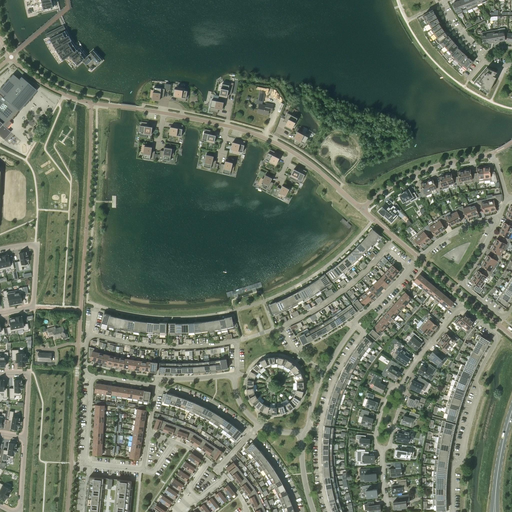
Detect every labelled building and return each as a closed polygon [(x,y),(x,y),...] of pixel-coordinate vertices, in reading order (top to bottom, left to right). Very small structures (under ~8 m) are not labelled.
[(467,8),(463,0),(462,0),(458,2),(461,10),(462,10),(466,9),(467,8)] [(472,8),(469,0),(463,0),(467,8),(466,9),(467,11),(468,11),(467,10),(472,8)] [(477,4),(474,0),(469,0),(472,8),(472,9),(477,7),(476,5),(477,4)] [(52,2),(42,4),(43,10),(47,9),(48,11),(51,10),(51,8),(56,7),(54,1),(52,2)] [(461,10),(458,2),(453,4),(457,15),(458,15),(457,14),(462,12),(462,13),(463,13),(462,10),(461,10)] [(435,15),(433,11),(433,10),(422,16),(424,20),(425,21),(435,15)] [(435,15),(425,21),(427,24),(427,25),(437,20),(437,19),(435,15)] [(437,19),(437,20),(427,25),(430,31),(439,25),(440,24),(439,24),(437,20),(437,19)] [(46,34),(47,38),(65,29),(63,25),(46,34)] [(430,31),(429,31),(432,35),(442,29),(439,25),(430,31)] [(442,29),(432,35),(435,39),(435,40),(445,33),(444,33),(442,29),(442,28),(442,29)] [(481,33),(477,34),(478,42),(480,41),(481,42),(483,42),(483,44),(489,43),(487,34),(487,32),(486,32),(482,33),(481,33)] [(77,51),(77,50),(73,46),(71,47),(68,43),(72,41),(69,36),(65,38),(63,33),(50,39),(63,61),(69,56),(77,51)] [(445,33),(435,40),(438,44),(439,44),(439,43),(447,37),(445,33),(444,33),(445,33)] [(448,36),(447,37),(439,43),(439,44),(442,47),(442,48),(443,48),(452,40),(451,40),(448,37),(449,37),(448,36)] [(451,40),(452,40),(443,48),(446,51),(446,52),(455,44),(452,41),(452,40),(451,40)] [(446,52),(451,57),(458,49),(459,48),(458,48),(455,44),(446,52)] [(77,51),(69,56),(73,61),(83,53),(79,48),(77,50),(77,51)] [(451,57),(450,57),(453,60),(454,61),(462,52),(461,52),(458,49),(451,57)] [(93,51),(86,57),(87,57),(83,61),(86,65),(93,59),(97,64),(102,60),(93,51)] [(462,52),(454,61),(457,64),(458,64),(465,55),(462,52),(461,52),(462,52)] [(83,53),(73,61),(77,66),(83,61),(87,57),(86,57),(83,53)] [(465,55),(458,64),(461,67),(462,68),(469,59),(465,56),(466,55),(465,55)] [(469,59),(462,68),(466,71),(473,62),(469,59),(469,58),(469,59)] [(496,73),(497,72),(492,70),(487,68),(474,83),(475,83),(476,82),(481,86),(479,91),(480,91),(482,86),(488,92),(486,95),(487,96),(496,77),(494,76),(496,73)] [(36,90),(21,77),(19,80),(13,74),(0,88),(0,136),(4,140),(11,132),(7,129),(12,123),(9,121),(18,111),(36,90)] [(233,86),(222,84),(219,96),(227,97),(227,94),(231,95),(233,86)] [(164,98),(165,89),(154,87),(152,99),(159,101),(160,97),(164,98)] [(187,91),(174,89),(173,96),(178,97),(177,101),(186,102),(186,99),(187,95),(187,91)] [(268,115),(269,111),(272,112),(273,105),(266,103),(265,105),(262,105),(263,102),(265,92),(260,90),(257,100),(256,99),(255,104),(259,105),(258,112),(268,115)] [(223,102),(211,100),(209,111),(213,112),(214,112),(218,113),(218,109),(222,110),(223,102)] [(287,113),(283,121),(287,123),(285,126),(292,129),(297,118),(287,113)] [(139,133),(151,135),(152,127),(149,127),(149,123),(141,122),(139,133)] [(170,127),(169,134),(181,136),(183,125),(174,124),(174,128),(170,127)] [(202,140),(214,143),(216,135),(212,135),(213,131),(204,129),(202,140)] [(297,140),(295,143),(303,147),(308,137),(297,132),(294,138),(297,140)] [(232,142),(231,150),(243,152),(245,141),(237,139),(236,143),(232,142)] [(145,145),(143,158),(154,160),(154,158),(155,153),(155,151),(151,151),(152,146),(145,145)] [(159,159),(170,161),(172,147),(165,146),(164,151),(160,150),(160,154),(159,159)] [(265,160),(276,165),(279,158),(276,157),(278,153),(270,149),(265,160)] [(213,160),(214,155),(206,154),(203,167),(214,169),(215,168),(216,164),(216,161),(213,160)] [(224,165),(221,164),(219,172),(230,175),(233,162),(226,160),(224,165)] [(294,169),(290,176),(301,181),(306,171),(299,167),(297,171),(294,169)] [(477,175),(474,176),(475,182),(484,181),(483,168),(482,168),(481,167),(478,168),(477,168),(477,175)] [(494,173),(490,173),(489,167),(487,167),(484,167),(484,168),(483,168),(484,181),(489,180),(489,182),(496,181),(495,172),(494,172),(494,173)] [(475,182),(474,176),(471,176),(470,169),(469,169),(469,170),(468,170),(468,169),(465,170),(464,171),(464,170),(466,184),(475,182)] [(466,184),(464,170),(463,171),(462,171),(462,170),(459,171),(459,172),(458,172),(459,179),(456,179),(457,185),(460,185),(460,182),(465,181),(466,184)] [(445,175),(449,188),(457,185),(456,179),(453,180),(451,173),(450,173),(450,174),(449,174),(449,173),(446,174),(446,175),(445,175)] [(270,181),(272,177),(266,174),(260,186),(270,191),(274,183),(270,181)] [(441,184),(438,185),(440,190),(449,188),(445,175),(444,176),(443,175),(440,176),(440,177),(439,177),(441,184)] [(427,181),(426,181),(431,194),(440,190),(438,185),(435,186),(432,179),(431,180),(431,179),(427,180),(428,181),(427,182),(427,181)] [(431,194),(426,181),(426,182),(425,182),(425,181),(422,183),(421,184),(423,190),(421,191),(420,190),(420,191),(423,197),(431,194)] [(281,189),(277,187),(273,195),(283,200),(289,188),(283,185),(281,189)] [(405,193),(399,196),(403,202),(409,199),(410,199),(411,202),(417,198),(414,193),(411,194),(408,190),(404,192),(405,193)] [(487,201),(490,212),(491,211),(491,212),(494,211),(495,210),(495,211),(496,210),(494,204),(501,202),(501,194),(492,196),(493,198),(487,199),(487,201)] [(481,200),(477,201),(479,207),(482,206),(484,213),(485,213),(488,213),(488,212),(489,212),(490,212),(487,201),(482,203),(481,200)] [(479,207),(477,201),(473,202),(474,205),(469,207),(472,217),(472,216),(473,216),(474,217),(477,216),(477,215),(478,215),(476,208),(479,207)] [(380,210),(379,212),(383,216),(384,216),(385,214),(389,218),(390,216),(392,217),(395,214),(396,215),(399,211),(393,205),(390,209),(385,204),(380,210)] [(454,207),(455,209),(456,212),(451,214),(456,224),(457,223),(457,224),(460,222),(460,221),(461,221),(458,215),(461,213),(458,207),(458,208),(457,205),(454,207)] [(472,217),(469,207),(463,209),(462,206),(458,207),(461,213),(464,212),(466,219),(467,219),(467,218),(468,218),(468,219),(471,218),(471,217),(472,217)] [(445,214),(441,216),(444,222),(447,220),(450,227),(451,226),(450,226),(451,226),(452,226),(455,225),(454,224),(455,224),(456,224),(451,214),(450,212),(445,214)] [(441,216),(433,222),(440,233),(441,232),(442,233),(444,231),(444,230),(445,229),(445,230),(445,229),(441,223),(444,222),(441,216)] [(440,233),(433,222),(425,227),(428,232),(431,230),(435,236),(436,235),(437,236),(439,234),(439,233),(440,233)] [(511,222),(511,223),(510,225),(504,223),(503,224),(501,227),(502,227),(502,228),(501,228),(511,233),(511,222)] [(428,232),(425,227),(417,234),(426,244),(427,243),(430,241),(429,241),(430,240),(431,240),(426,234),(428,232)] [(511,233),(501,228),(501,229),(501,230),(500,229),(499,232),(500,233),(499,234),(505,237),(504,240),(510,242),(511,239),(509,238),(511,233)] [(368,235),(377,242),(382,237),(372,229),(368,234),(368,235)] [(426,244),(417,234),(410,240),(415,246),(415,245),(414,245),(416,243),(421,248),(421,247),(422,247),(423,247),(425,245),(426,244)] [(368,235),(364,239),(373,247),(377,242),(368,235)] [(373,247),(364,239),(360,244),(369,252),(373,247)] [(493,245),(503,250),(505,251),(510,242),(504,240),(503,243),(496,239),(496,240),(496,241),(495,240),(494,243),(494,244),(494,245),(493,245)] [(360,244),(356,248),(364,257),(369,252),(360,244)] [(503,250),(493,245),(493,246),(492,246),(491,249),(491,250),(490,250),(497,254),(495,256),(501,259),(502,256),(500,255),(503,250)] [(356,248),(351,253),(359,261),(364,257),(356,248)] [(20,261),(17,262),(19,271),(22,270),(22,267),(28,266),(27,260),(28,259),(27,256),(26,256),(25,252),(24,253),(24,252),(19,253),(19,254),(18,254),(20,261)] [(359,261),(351,253),(346,257),(354,266),(359,261)] [(7,255),(1,256),(4,270),(10,268),(10,270),(14,269),(13,262),(9,263),(8,255),(7,255)] [(501,259),(495,256),(494,259),(488,255),(487,256),(488,256),(487,257),(486,256),(485,259),(485,260),(484,260),(484,261),(496,268),(501,259)] [(346,257),(342,261),(349,270),(354,266),(346,257)] [(342,261),(337,265),(344,274),(349,270),(342,261)] [(496,268),(484,261),(484,262),(483,261),(481,264),(482,265),(481,266),(481,265),(481,266),(487,270),(486,272),(491,276),(496,268)] [(337,265),(332,269),(339,278),(344,274),(337,265)] [(392,265),(388,270),(395,276),(399,271),(392,266),(393,265),(392,265)] [(332,269),(332,268),(326,273),(327,273),(334,283),(339,278),(332,269)] [(395,276),(388,270),(385,274),(392,280),(395,276)] [(491,276),(486,272),(484,275),(478,271),(477,272),(476,272),(475,274),(475,275),(475,276),(474,276),(485,284),(491,276)] [(320,278),(326,288),(332,284),(325,275),(325,274),(319,278),(320,278)] [(392,280),(385,274),(381,278),(388,284),(392,280)] [(418,285),(424,278),(420,274),(419,274),(420,275),(414,281),(418,285)] [(485,284),(474,276),(474,277),(473,277),(471,279),(472,280),(471,281),(471,280),(471,281),(476,285),(473,289),(480,294),(483,289),(482,288),(485,284)] [(320,278),(319,278),(315,282),(321,292),(326,288),(320,278)] [(381,278),(377,281),(384,288),(388,284),(381,278)] [(428,281),(424,278),(418,285),(422,288),(428,281)] [(377,281),(373,285),(380,292),(384,288),(377,281)] [(432,285),(428,281),(422,288),(426,292),(432,285)] [(315,282),(309,285),(315,295),(321,292),(315,282)] [(315,295),(309,285),(304,288),(310,298),(315,295)] [(373,285),(369,289),(376,296),(380,292),(373,285)] [(432,285),(426,292),(431,296),(437,288),(432,285)] [(14,291),(12,291),(15,304),(16,304),(20,303),(21,303),(20,295),(23,294),(22,287),(18,288),(18,290),(14,291)] [(511,291),(505,287),(502,292),(511,298),(511,291)] [(310,298),(304,288),(298,291),(304,302),(310,298)] [(441,292),(437,288),(431,296),(435,299),(441,292)] [(369,289),(365,292),(372,299),(376,296),(369,289)] [(6,290),(2,291),(4,298),(7,297),(8,305),(9,305),(14,304),(15,304),(12,291),(6,292),(6,290)] [(304,302),(298,291),(293,294),(298,305),(304,302)] [(365,292),(361,296),(367,303),(372,299),(365,292)] [(405,292),(401,297),(408,303),(412,299),(412,298),(412,299),(405,293),(405,292)] [(445,295),(441,292),(435,299),(439,303),(445,295)] [(511,298),(502,292),(499,296),(509,303),(511,299),(511,298)] [(293,294),(287,297),(292,308),(298,305),(293,294)] [(445,295),(439,303),(443,306),(449,299),(445,295)] [(361,296),(357,299),(363,306),(367,303),(361,296)] [(509,303),(499,296),(496,300),(499,303),(498,304),(499,304),(502,307),(502,308),(503,306),(505,308),(509,303)] [(287,297),(282,300),(287,311),(292,308),(287,297)] [(363,306),(357,299),(356,297),(351,301),(358,310),(363,306)] [(408,303),(401,297),(398,301),(405,307),(408,303)] [(454,303),(449,299),(443,306),(448,310),(448,309),(453,303),(454,303)] [(282,300),(276,302),(281,313),(287,311),(282,300)] [(405,307),(398,301),(394,305),(401,311),(405,307)] [(276,302),(269,305),(270,305),(267,306),(271,317),(274,316),(281,313),(276,302)] [(346,308),(352,315),(357,312),(356,311),(351,304),(346,308)] [(401,311),(394,305),(390,309),(397,315),(401,311)] [(346,308),(342,311),(347,319),(352,315),(346,308)] [(390,309),(387,313),(394,319),(397,315),(390,309)] [(342,311),(337,314),(342,322),(347,319),(342,311)] [(331,315),(333,317),(338,325),(342,322),(337,314),(336,312),(331,315)] [(110,316),(111,316),(111,315),(104,313),(101,325),(107,327),(110,316)] [(394,319),(387,313),(383,317),(390,323),(394,319)] [(462,326),(469,318),(468,317),(469,317),(466,315),(465,314),(460,319),(458,317),(458,316),(454,322),(461,328),(463,326),(462,326)] [(429,315),(423,323),(433,331),(434,330),(437,328),(436,327),(437,326),(437,327),(437,326),(432,322),(434,319),(434,320),(435,320),(429,315)] [(20,316),(15,317),(17,331),(23,329),(23,331),(28,330),(27,323),(22,324),(21,316),(20,316)] [(110,316),(107,327),(114,329),(116,317),(111,316),(110,316)] [(225,318),(228,330),(237,328),(234,316),(232,317),(232,316),(225,318)] [(10,327),(6,327),(8,334),(11,333),(11,332),(16,331),(17,331),(15,317),(14,317),(14,318),(13,318),(9,319),(8,319),(10,327)] [(116,317),(114,329),(120,330),(123,318),(116,317)] [(333,317),(328,320),(333,328),(338,325),(333,317)] [(390,323),(383,317),(380,321),(386,327),(390,323)] [(129,320),(123,318),(120,330),(127,331),(129,320)] [(225,318),(219,320),(221,331),(228,330),(225,318)] [(470,318),(469,318),(462,326),(463,326),(467,330),(465,332),(468,334),(473,329),(473,328),(472,329),(470,327),(474,322),(473,321),(473,320),(471,318),(470,319),(469,318),(470,318)] [(135,321),(129,320),(127,331),(133,332),(135,321)] [(221,331),(219,320),(213,321),(215,332),(221,331)] [(328,320),(323,323),(328,331),(333,328),(328,320)] [(135,321),(133,332),(140,333),(141,321),(135,321)] [(213,321),(207,321),(208,333),(215,332),(213,321)] [(380,321),(376,325),(383,331),(386,327),(380,321)] [(323,323),(318,326),(323,334),(328,331),(323,323)] [(433,331),(423,323),(417,330),(422,334),(423,334),(422,334),(424,331),(429,336),(429,335),(430,335),(431,335),(433,332),(432,332),(433,331)] [(376,325),(368,334),(369,334),(375,339),(375,340),(376,340),(377,341),(384,332),(383,331),(376,325)] [(323,334),(318,326),(314,329),(318,337),(323,334)] [(67,334),(65,334),(63,327),(54,330),(54,327),(48,329),(49,334),(53,333),(55,339),(62,337),(63,340),(68,338),(67,334)] [(314,329),(309,331),(313,340),(318,337),(314,329)] [(313,340),(309,331),(304,334),(308,342),(313,340)] [(410,340),(407,343),(416,350),(416,349),(417,350),(419,347),(418,347),(421,344),(418,341),(418,340),(417,339),(419,337),(413,332),(409,336),(411,338),(409,339),(410,340)] [(308,342),(304,334),(299,336),(302,344),(303,345),(308,342)] [(442,338),(452,347),(458,339),(453,335),(452,335),(453,336),(451,338),(446,334),(445,335),(444,334),(442,337),(443,337),(442,338)] [(478,341),(487,346),(490,341),(487,338),(486,339),(478,335),(475,340),(478,341)] [(362,341),(369,347),(373,343),(366,337),(365,337),(362,341)] [(452,347),(442,338),(442,339),(441,339),(438,341),(439,342),(438,343),(443,348),(441,350),(441,349),(440,349),(446,354),(452,347)] [(369,347),(362,341),(358,346),(366,351),(369,347)] [(478,341),(475,346),(484,351),(487,346),(478,341)] [(366,351),(358,346),(355,350),(363,356),(366,351)] [(484,351),(475,346),(472,351),(481,356),(484,351)] [(96,362),(98,353),(93,351),(94,349),(89,347),(89,357),(91,357),(91,360),(90,360),(96,362)] [(399,347),(392,356),(405,365),(406,364),(406,365),(408,362),(407,362),(410,358),(405,355),(407,352),(399,347)] [(18,350),(11,350),(11,361),(15,361),(18,361),(18,366),(19,366),(19,367),(23,367),(23,366),(24,366),(24,363),(25,363),(25,357),(24,357),(24,355),(24,351),(18,352),(18,350)] [(363,356),(355,350),(352,355),(360,360),(363,356)] [(472,351),(470,356),(479,361),(481,356),(472,351)] [(441,353),(440,354),(438,357),(432,352),(428,357),(438,365),(441,362),(443,363),(447,358),(441,353)] [(38,353),(38,360),(51,361),(51,354),(38,353)] [(352,355),(349,360),(357,365),(360,360),(352,355)] [(470,356),(467,361),(476,365),(479,361),(470,356)] [(271,364),(270,357),(269,358),(265,359),(261,361),(264,367),(267,365),(271,364)] [(279,357),(278,357),(278,364),(281,365),(284,366),(287,360),(283,358),(279,357)] [(287,360),(284,366),(288,368),(291,370),(291,371),(296,366),(295,365),(292,362),(288,360),(287,360)] [(357,365),(349,360),(346,365),(354,369),(357,365)] [(390,367),(386,374),(396,380),(400,373),(394,369),(397,364),(390,360),(387,365),(390,367)] [(253,367),(258,372),(258,371),(261,369),(264,367),(261,361),(260,361),(257,364),(253,367)] [(467,361),(465,366),(474,370),(476,365),(467,361)] [(437,369),(430,364),(426,369),(421,365),(417,372),(427,378),(430,374),(433,376),(437,369)] [(462,364),(460,370),(472,375),(474,370),(465,366),(462,364)] [(346,365),(343,370),(351,374),(354,369),(346,365)] [(296,366),(291,371),(293,373),(295,376),(301,373),(298,369),(296,366)] [(248,375),(255,378),(255,377),(256,374),(258,372),(253,367),(251,371),(248,375)] [(343,370),(340,375),(349,379),(351,374),(343,370)] [(472,375),(460,370),(457,375),(470,380),(472,375)] [(303,377),(301,373),(295,376),(296,379),(297,383),(297,384),(304,383),(304,382),(303,377)] [(372,388),(375,390),(378,391),(382,393),(382,392),(383,392),(384,389),(385,386),(380,383),(381,380),(382,377),(375,374),(374,376),(373,376),(370,383),(374,385),(372,388)] [(248,375),(247,379),(247,380),(247,384),(247,385),(253,386),(253,385),(253,381),(255,378),(248,375)] [(340,375),(338,380),(346,384),(349,379),(340,375)] [(457,375),(455,380),(468,385),(470,380),(457,375)] [(425,391),(429,383),(420,378),(417,383),(413,380),(412,382),(411,382),(409,385),(410,386),(409,387),(419,392),(421,389),(424,391),(425,391)] [(338,380),(336,386),(344,389),(346,384),(338,380)] [(468,385),(455,380),(453,386),(466,391),(468,385)] [(13,388),(9,388),(9,399),(14,399),(14,396),(20,396),(20,388),(21,388),(21,384),(20,384),(20,381),(19,381),(14,381),(13,381),(13,388)] [(151,392),(96,383),(96,384),(95,392),(138,399),(137,401),(149,403),(149,401),(150,392),(151,392)] [(253,386),(247,385),(247,389),(248,394),(248,395),(255,393),(254,392),(253,388),(253,386)] [(344,389),(336,386),(334,391),(342,394),(344,389)] [(466,391),(453,386),(451,391),(464,396),(466,391)] [(303,391),(297,390),(295,393),(294,397),(300,400),(302,396),(303,391)] [(334,391),(332,396),(341,399),(342,394),(334,391)] [(464,396),(451,391),(449,396),(462,401),(464,396)] [(170,404),(172,395),(166,393),(165,398),(163,397),(162,402),(164,402),(170,404)] [(255,395),(255,393),(248,395),(249,398),(252,402),(253,404),(258,399),(257,398),(255,395)] [(365,407),(375,410),(378,403),(372,401),(374,395),(368,393),(367,396),(369,396),(368,399),(367,399),(365,407)] [(178,396),(175,405),(180,407),(183,398),(178,396)] [(341,399),(332,396),(330,402),(339,404),(341,399)] [(424,404),(426,399),(417,396),(416,399),(415,398),(415,399),(415,400),(409,398),(406,405),(415,408),(416,408),(420,409),(422,403),(424,404)] [(449,396),(448,402),(460,406),(462,401),(449,396)] [(292,400),(290,402),(294,407),(297,404),(300,400),(294,397),(292,400)] [(183,398),(180,407),(185,409),(188,400),(183,398)] [(258,399),(253,404),(255,406),(259,409),(263,404),(262,403),(260,401),(258,399)] [(188,400),(185,409),(190,411),(194,402),(188,400)] [(199,405),(194,402),(190,411),(195,413),(199,405)] [(286,404),(284,405),(287,412),(290,410),(294,407),(290,402),(289,402),(286,404)] [(448,402),(446,407),(459,411),(460,406),(448,402)] [(263,404),(259,409),(263,411),(267,413),(269,413),(270,407),(269,407),(266,405),(263,404)] [(204,407),(199,405),(195,413),(200,415),(204,407)] [(287,412),(284,405),(283,406),(280,407),(277,407),(277,414),(281,414),(286,412),(287,412)] [(204,407),(200,415),(205,418),(209,410),(204,407)] [(459,411),(446,407),(444,413),(447,414),(457,416),(459,411)] [(214,413),(209,410),(205,418),(209,421),(214,413)] [(372,421),(373,419),(367,417),(369,412),(362,410),(360,416),(363,416),(361,423),(363,424),(363,425),(366,426),(366,425),(371,426),(371,424),(372,424),(373,422),(372,421)] [(9,411),(8,421),(11,421),(11,423),(10,428),(11,429),(15,429),(17,429),(17,426),(18,426),(19,422),(18,422),(19,416),(13,415),(13,412),(9,411)] [(214,413),(209,421),(214,423),(219,415),(214,413)] [(447,414),(446,419),(456,422),(457,416),(447,414)] [(224,419),(219,415),(214,423),(219,426),(224,419)] [(413,423),(414,419),(404,416),(403,419),(402,419),(400,423),(410,426),(412,422),(413,423)] [(165,425),(166,422),(157,419),(154,428),(158,429),(160,426),(162,427),(163,424),(165,425)] [(229,422),(224,419),(219,426),(223,429),(229,422)] [(441,426),(454,429),(456,424),(455,424),(442,420),(441,426)] [(171,424),(166,422),(165,425),(163,424),(162,427),(160,426),(158,429),(167,433),(171,424)] [(229,422),(223,429),(227,433),(233,425),(229,422)] [(175,425),(171,424),(167,433),(177,436),(178,432),(176,431),(176,429),(174,428),(175,425)] [(184,428),(175,425),(174,428),(176,429),(176,431),(178,432),(177,436),(181,438),(184,428)] [(233,425),(227,433),(232,436),(238,429),(233,425)] [(441,426),(440,432),(453,435),(454,429),(441,426)] [(189,430),(184,428),(181,438),(186,439),(187,436),(190,437),(191,435),(193,436),(195,433),(189,430)] [(232,436),(230,438),(234,441),(236,440),(238,441),(241,438),(239,436),(242,433),(238,429),(232,436)] [(413,437),(414,432),(405,430),(404,430),(404,434),(402,433),(402,434),(398,433),(397,436),(396,436),(396,439),(397,439),(396,440),(397,440),(401,441),(401,442),(404,442),(408,443),(410,443),(411,437),(413,437)] [(453,435),(440,432),(439,437),(452,440),(453,435)] [(199,436),(195,433),(193,436),(191,435),(190,437),(187,436),(186,439),(189,441),(194,444),(199,436)] [(370,444),(370,441),(369,441),(369,439),(365,439),(364,438),(363,438),(364,436),(357,435),(356,439),(358,439),(358,442),(359,443),(360,443),(359,446),(369,446),(369,444),(370,444)] [(199,436),(194,444),(198,447),(200,444),(202,445),(203,443),(205,444),(207,441),(199,436)] [(439,437),(437,443),(451,445),(452,440),(439,437)] [(200,444),(198,447),(206,452),(211,444),(207,441),(205,444),(203,443),(202,445),(200,444)] [(250,453),(257,447),(252,442),(249,445),(247,444),(244,447),(246,449),(250,453)] [(3,450),(1,460),(6,461),(6,458),(13,459),(14,452),(15,452),(15,450),(15,448),(14,448),(15,444),(14,444),(10,443),(8,443),(8,448),(7,448),(7,449),(7,450),(3,450)] [(211,444),(206,452),(213,458),(216,454),(214,453),(215,451),(213,450),(215,447),(211,444)] [(411,452),(412,446),(402,445),(401,450),(395,449),(394,457),(410,460),(411,455),(412,452),(411,452)] [(223,452),(215,447),(213,450),(215,451),(214,453),(216,454),(213,458),(217,460),(223,452)] [(257,447),(250,453),(253,457),(260,451),(257,447)] [(260,451),(253,457),(257,461),(264,455),(260,451)] [(370,462),(374,462),(374,456),(365,456),(365,452),(356,452),(356,461),(360,461),(360,465),(366,465),(366,464),(369,464),(370,464),(370,462)] [(191,460),(188,463),(188,464),(195,468),(196,469),(200,465),(198,464),(201,460),(192,453),(188,458),(191,460)] [(267,460),(264,455),(257,461),(260,466),(267,460)] [(271,465),(267,460),(260,466),(263,470),(271,465)] [(185,468),(182,472),(189,477),(191,478),(194,473),(192,472),(195,468),(188,464),(188,463),(186,462),(183,466),(185,468)] [(237,472),(240,470),(234,462),(226,468),(229,472),(232,470),(233,472),(235,470),(237,472)] [(390,477),(393,476),(393,478),(399,477),(399,476),(402,476),(401,472),(402,472),(402,471),(401,471),(401,468),(403,468),(403,463),(403,462),(392,462),(392,466),(394,466),(394,469),(389,469),(390,477)] [(274,469),(271,465),(263,470),(266,474),(274,469)] [(277,474),(274,469),(266,474),(269,479),(277,474)] [(376,480),(376,476),(377,476),(377,473),(370,474),(369,469),(360,469),(360,479),(364,479),(364,481),(376,480)] [(179,476),(177,480),(183,485),(185,486),(188,482),(186,480),(189,477),(182,472),(180,470),(177,475),(179,476)] [(232,470),(229,472),(235,480),(243,474),(240,470),(237,472),(235,470),(233,472),(232,470)] [(246,478),(243,474),(235,480),(241,487),(244,485),(243,483),(244,482),(243,480),(246,478)] [(280,479),(277,474),(269,479),(272,484),(280,479)] [(128,511),(132,481),(117,479),(117,480),(104,478),(89,477),(85,511),(128,511)] [(173,485),(171,489),(178,493),(177,494),(179,495),(182,490),(181,489),(183,485),(177,480),(174,478),(171,483),(173,485)] [(251,485),(246,478),(243,480),(244,482),(243,483),(244,485),(241,487),(244,491),(251,485)] [(283,484),(280,479),(272,484),(274,489),(283,484)] [(391,488),(392,494),(403,492),(403,489),(407,488),(406,480),(398,481),(398,485),(392,485),(392,488),(391,488)] [(0,483),(0,498),(3,500),(4,500),(5,497),(6,498),(9,493),(8,492),(11,487),(5,484),(4,485),(0,483)] [(283,484),(274,489),(277,493),(285,489),(283,484)] [(225,498),(228,495),(230,497),(235,494),(228,485),(224,488),(223,486),(218,490),(219,491),(220,491),(225,498)] [(255,489),(251,485),(244,491),(247,495),(250,492),(252,495),(253,494),(255,496),(258,495),(255,489)] [(377,497),(377,495),(378,495),(378,489),(372,490),(371,485),(362,486),(363,495),(366,494),(367,498),(377,497)] [(168,493),(165,497),(172,502),(173,503),(176,498),(175,497),(177,494),(178,493),(171,489),(168,487),(165,492),(168,493)] [(288,494),(285,489),(277,493),(279,498),(288,494)] [(220,491),(219,491),(216,494),(215,493),(210,496),(211,498),(212,498),(217,504),(220,501),(222,503),(227,500),(225,498),(220,491)] [(250,492),(247,495),(249,498),(251,503),(260,499),(258,495),(255,496),(253,494),(252,495),(250,492)] [(327,495),(329,500),(338,498),(340,497),(339,492),(336,492),(327,495)] [(290,500),(288,494),(279,498),(281,503),(290,500)] [(406,502),(410,501),(409,494),(398,496),(399,501),(393,502),(394,509),(397,509),(397,510),(402,510),(401,510),(401,508),(406,507),(406,502)] [(162,502),(159,505),(159,506),(166,510),(168,511),(171,507),(169,506),(172,502),(165,497),(163,495),(160,500),(162,502)] [(212,498),(211,498),(208,501),(207,499),(202,502),(203,504),(204,504),(209,510),(212,507),(214,510),(219,506),(217,504),(212,498)] [(264,508),(260,499),(251,503),(253,508),(257,506),(258,508),(260,507),(261,510),(264,508)] [(290,500),(281,503),(283,508),(292,505),(290,500)] [(380,507),(380,505),(374,506),(373,502),(367,502),(368,504),(364,504),(365,510),(368,510),(368,511),(380,511),(380,510),(381,510),(380,507)] [(341,508),(339,503),(330,506),(332,511),(341,508)]
